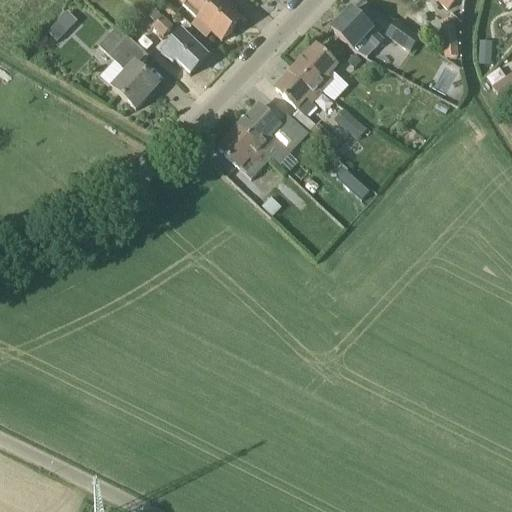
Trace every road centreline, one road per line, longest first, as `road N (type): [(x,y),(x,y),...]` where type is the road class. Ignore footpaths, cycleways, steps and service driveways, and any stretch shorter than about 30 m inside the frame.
road 1 (residential): [(160,160),(311,0)]
road 2 (unclassified): [(0,256),(67,226),(160,160)]
road 3 (unclassified): [(144,511),(0,440)]
